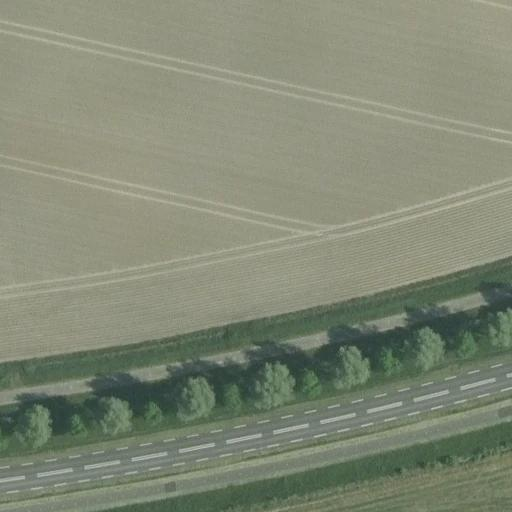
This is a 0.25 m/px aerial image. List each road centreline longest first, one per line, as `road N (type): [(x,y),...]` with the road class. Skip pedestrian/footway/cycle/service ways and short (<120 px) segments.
road 1 (unclassified): [(0,398),(306,345),(511,292)]
road 2 (secondary): [(0,479),(242,439),(511,375)]
